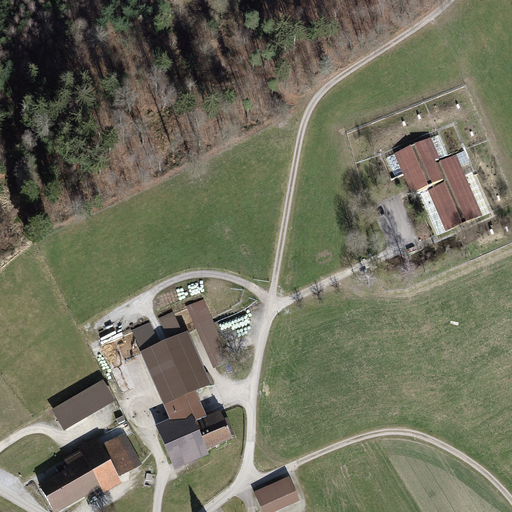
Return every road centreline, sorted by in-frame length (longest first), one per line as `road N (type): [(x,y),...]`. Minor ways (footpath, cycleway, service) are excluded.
road 1 (track): [(269,308),(302,121),(316,93),(442,0)]
road 2 (track): [(245,479),(367,435),(404,431),(475,465),(511,500)]
road 3 (track): [(269,308),(411,239),(391,195)]
road 4 (track): [(245,479),(252,383),(269,308)]
